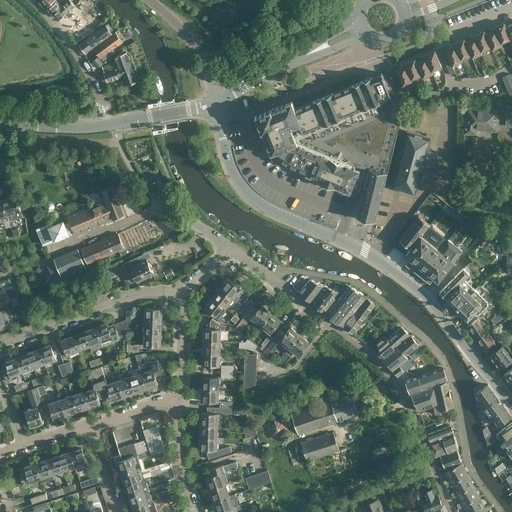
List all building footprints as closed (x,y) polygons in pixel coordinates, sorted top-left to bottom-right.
[(59,18),(67,11),(74,5),(69,0),(68,0),(62,6),(56,0),(54,0),(48,6),(59,18)] [(78,4),(61,20),(67,27),(67,26),(69,28),(69,29),(77,41),(94,29),(92,26),(95,23),(89,15),(86,18),(82,13),(84,11),(78,4)] [(443,55),(452,75),(456,73),(453,66),(463,62),(462,59),(471,55),(472,58),(483,53),(482,51),(491,47),(492,49),(503,45),(502,43),(511,39),(511,40),(511,23),(507,26),(505,23),(447,46),(448,49),(446,50),(447,53),(443,55)] [(80,44),(86,53),(112,34),(105,25),(80,44)] [(113,49),(122,42),(115,32),(93,48),(101,58),(103,61),(115,53),(113,49)] [(432,71),(442,67),(436,51),(398,67),(399,69),(396,70),(403,86),(413,82),(412,79),(422,75),(423,78),(433,74),(432,71)] [(117,61),(102,66),(108,81),(123,76),(126,85),(137,80),(126,52),(116,57),(117,61)] [(98,67),(103,64),(98,57),(93,60),(98,67)] [(361,197),(361,198),(356,218),(375,222),(402,114),(394,94),(391,95),(382,73),(295,108),(292,101),(271,109),(255,116),(266,143),(271,155),(273,154),(275,153),(289,164),(307,171),(305,175),(350,194),(350,193),(355,195),(361,197)] [(503,77),(511,97),(511,75),(511,74),(503,77)] [(498,131),(498,119),(494,119),(494,110),(467,108),(465,133),(476,134),(477,127),(487,127),(487,130),(498,131)] [(417,194),(434,137),(410,130),(394,187),(417,194)] [(48,223),(36,227),(44,244),(69,234),(67,231),(72,229),(75,234),(114,218),(124,214),(112,185),(103,189),(107,200),(97,204),(67,216),(70,222),(64,224),(63,219),(49,225),(48,223)] [(3,200),(8,216),(9,219),(23,215),(16,195),(3,200)] [(0,220),(3,220),(3,218),(8,216),(3,200),(0,200),(0,220)] [(408,265),(432,282),(436,277),(441,281),(455,261),(463,250),(450,240),(461,227),(441,211),(431,224),(420,216),(396,248),(396,247),(395,248),(406,256),(407,256),(412,259),(408,265)] [(465,217),(460,213),(455,218),(461,223),(465,217)] [(84,263),(86,262),(121,248),(115,234),(78,249),(78,250),(76,251),(75,250),(51,260),(59,280),(83,270),(80,263),(83,262),(84,263)] [(121,265),(124,270),(127,277),(133,274),(137,282),(154,273),(152,268),(152,266),(151,265),(149,263),(147,259),(141,261),(139,256),(121,265)] [(465,268),(440,292),(446,297),(448,299),(454,306),(468,320),(475,314),(479,314),(488,305),(488,301),(474,287),(466,278),(471,273),(465,268)] [(233,298),(238,301),(244,294),(246,295),(251,288),(236,277),(233,281),(228,278),(220,287),(233,298)] [(311,301),(324,285),(310,279),(300,292),(311,301)] [(10,293),(15,291),(13,285),(7,287),(10,293)] [(324,285),(311,301),(324,312),(340,291),(324,285)] [(343,325),(367,296),(349,285),(341,295),(335,302),(332,306),(326,313),(328,315),(341,323),(341,324),(343,325)] [(213,297),(226,307),(233,298),(220,287),(213,297)] [(226,307),(213,297),(205,306),(218,317),(226,307)] [(356,313),(364,319),(375,304),(367,298),(356,313)] [(244,307),(249,310),(255,303),(250,299),(244,307)] [(21,318),(26,316),(21,303),(15,305),(21,318)] [(261,325),(271,312),(262,304),(251,317),(261,325)] [(249,310),(244,307),(240,312),(245,315),(249,310)] [(139,320),(145,320),(162,320),(162,308),(146,308),(145,314),(140,314),(139,320)] [(5,309),(0,311),(0,327),(1,330),(11,325),(5,309)] [(271,312),(261,325),(271,333),(281,320),(271,312)] [(364,319),(356,313),(345,327),(353,333),(364,319)] [(231,319),(235,323),(239,318),(234,314),(231,319)] [(245,315),(235,328),(240,331),(250,319),(245,315)] [(478,318),(467,326),(484,349),(485,348),(487,351),(495,345),(493,342),(495,341),(478,318)] [(126,319),(115,324),(114,324),(119,335),(126,332),(126,319)] [(145,332),(161,333),(162,320),(145,320),(145,332)] [(109,326),(107,322),(96,326),(101,341),(113,336),(113,337),(119,335),(114,324),(109,326)] [(85,331),(90,345),(101,341),(96,326),(85,331)] [(289,347),(300,334),(290,327),(284,335),(279,331),(274,338),(279,342),(280,340),(289,347)] [(388,338),(396,347),(410,335),(402,327),(388,338)] [(204,340),(220,341),(221,328),(204,328),(204,340)] [(74,335),(79,349),(90,345),(85,331),(74,335)] [(161,333),(145,332),(144,344),(161,345),(161,333)] [(266,347),(274,338),(269,334),(262,343),(266,347)] [(300,334),(289,347),(299,355),(309,342),(300,334)] [(79,349),(74,335),(62,340),(67,354),(79,349)] [(398,346),(406,356),(419,345),(411,335),(398,346)] [(246,341),(246,348),(254,350),(258,345),(248,338),(246,341)] [(274,338),(266,347),(271,351),(279,342),(274,338)] [(396,347),(388,338),(375,350),(383,358),(396,347)] [(220,341),(204,340),(203,352),(220,353),(220,341)] [(39,348),(45,363),(56,358),(51,344),(39,348)] [(393,369),(399,365),(405,360),(407,363),(410,360),(406,356),(398,346),(384,358),(393,369)] [(511,348),(508,352),(503,346),(490,355),(500,368),(511,359),(511,348)] [(28,353),(34,367),(45,363),(39,348),(28,353)] [(220,353),(203,352),(203,365),(220,365),(220,353)] [(278,361),(283,365),(290,356),(286,352),(278,361)] [(17,357),(22,371),(34,367),(28,353),(17,357)] [(149,356),(153,369),(147,371),(146,367),(144,366),(140,368),(141,372),(147,388),(158,384),(156,378),(162,377),(158,365),(154,354),(149,356)] [(13,359),(12,357),(7,359),(7,361),(5,361),(7,367),(3,369),(8,381),(16,377),(17,376),(16,374),(22,371),(17,357),(13,359)] [(64,363),(69,374),(74,373),(70,361),(64,363)] [(69,374),(64,363),(59,365),(62,376),(69,374)] [(399,365),(393,369),(399,376),(405,371),(399,365)] [(95,368),(104,396),(110,394),(112,399),(124,395),(119,380),(107,384),(102,366),(95,368)] [(130,376),(135,392),(147,388),(141,372),(140,368),(140,367),(128,371),(130,376)] [(429,372),(434,385),(448,381),(443,367),(429,372)] [(84,391),(89,407),(101,403),(99,397),(104,396),(95,368),(89,370),(95,388),(84,391)] [(417,376),(422,390),(434,385),(429,372),(417,376)] [(119,380),(124,395),(135,392),(130,376),(123,378),(121,374),(117,375),(119,380)] [(202,388),(219,389),(219,376),(203,376),(202,388)] [(422,390),(417,376),(406,380),(411,393),(422,390)] [(244,388),(256,384),(256,378),(244,378),(244,388)] [(441,410),(454,407),(448,381),(434,385),(436,404),(439,404),(439,406),(435,407),(436,414),(441,413),(441,410)] [(17,391),(28,387),(26,382),(15,386),(17,391)] [(492,416),(498,425),(511,415),(489,384),(476,394),(482,403),(483,402),(493,415),(492,416)] [(411,393),(419,410),(436,404),(434,385),(422,390),(411,393)] [(31,426),(43,422),(40,414),(46,412),(38,387),(29,390),(35,407),(26,410),(31,426)] [(219,389),(202,388),(202,400),(218,401),(219,389)] [(72,395),(77,411),(89,407),(84,391),(72,395)] [(322,403),(325,414),(355,404),(352,393),(322,403)] [(61,399),(66,414),(77,411),(72,395),(61,399)] [(66,414),(61,399),(49,403),(54,418),(66,414)] [(325,414),(322,403),(292,413),(299,434),(339,421),(340,422),(341,423),(346,421),(347,420),(346,418),(359,414),(355,404),(325,414)] [(201,424),(218,425),(218,413),(201,412),(201,424)] [(156,425),(153,416),(142,419),(145,428),(156,425)] [(268,438),(284,439),(285,417),(270,416),(268,438)] [(258,434),(254,422),(249,424),(252,435),(258,434)] [(510,447),(511,445),(511,422),(502,430),(497,434),(503,443),(505,441),(510,447)] [(218,425),(201,424),(201,436),(217,437),(218,425)] [(252,435),(249,424),(243,426),(246,437),(252,435)] [(147,439),(150,450),(152,454),(165,450),(157,425),(143,430),(147,439)] [(429,433),(431,441),(454,432),(451,425),(429,433)] [(307,460),(340,450),(334,432),(301,442),(307,460)] [(431,441),(436,456),(459,447),(454,432),(431,441)] [(494,439),(491,434),(486,437),(488,443),(494,439)] [(217,437),(201,436),(200,449),(206,449),(209,458),(232,451),(230,445),(219,449),(217,449),(217,437)] [(141,441),(145,452),(150,450),(147,439),(141,441)] [(145,452),(141,441),(135,443),(139,454),(145,452)] [(139,454),(135,443),(130,445),(134,456),(139,454)] [(134,456),(130,445),(124,446),(128,458),(134,456)] [(119,448),(121,454),(123,460),(128,458),(124,446),(119,448)] [(70,452),(75,466),(87,462),(82,448),(70,452)] [(119,468),(120,467),(122,473),(141,466),(144,466),(141,458),(152,454),(150,450),(145,452),(139,454),(134,456),(128,458),(123,460),(121,454),(115,456),(119,468)] [(445,467),(462,461),(458,450),(441,456),(445,467)] [(59,455),(64,470),(75,466),(70,452),(59,455)] [(47,459),(52,474),(64,470),(59,455),(47,459)] [(54,478),(52,474),(47,459),(36,463),(41,478),(42,482),(54,478)] [(238,467),(236,460),(223,465),(223,464),(209,469),(211,475),(206,477),(210,489),(226,484),(222,472),(238,467)] [(126,484),(145,478),(152,476),(150,470),(161,467),(162,470),(171,467),(169,461),(143,469),(141,466),(122,473),(126,484)] [(452,482),(468,474),(462,462),(446,471),(451,480),(446,482),(448,486),(453,484),(452,482)] [(41,478),(36,463),(25,467),(25,469),(20,471),(24,483),(41,478)] [(502,463),(495,467),(498,473),(505,467),(502,463)] [(165,472),(167,479),(175,476),(173,469),(165,472)] [(272,481),(268,470),(263,472),(266,483),(272,481)] [(257,474),(261,485),(266,483),(263,472),(257,474)] [(252,475),(255,487),(261,485),(257,474),(252,475)] [(458,493),(474,485),(468,474),(452,482),(453,484),(456,491),(452,493),(454,497),(458,495),(458,493)] [(255,487),(252,475),(246,477),(250,489),(255,487)] [(387,484),(391,494),(410,486),(405,476),(387,484)] [(82,487),(94,483),(92,478),(80,481),(82,487)] [(129,496),(149,489),(145,478),(126,484),(129,496)] [(226,484),(210,489),(214,500),(230,495),(226,484)] [(463,504),(480,496),(474,485),(458,493),(458,495),(462,502),(458,504),(460,508),(464,506),(463,504)] [(85,496),(96,492),(95,486),(83,490),(85,496)] [(420,505),(424,504),(427,511),(443,505),(439,494),(437,495),(434,488),(416,495),(420,505)] [(149,489),(129,496),(133,507),(148,502),(153,501),(149,489)] [(171,495),(169,489),(158,493),(160,498),(171,495)] [(180,492),(171,495),(160,498),(162,504),(182,497),(180,492)] [(33,503),(48,499),(46,493),(31,498),(33,503)] [(230,495),(214,500),(217,511),(224,509),(224,511),(235,511),(249,508),(247,502),(233,506),(230,495)] [(475,511),(485,507),(480,496),(463,504),(464,506),(467,511),(475,511)] [(390,511),(390,510),(385,511),(382,511),(378,499),(364,505),(366,511),(390,511)] [(36,511),(50,507),(49,501),(34,506),(36,511)] [(150,511),(148,502),(133,507),(134,511),(150,511)]
